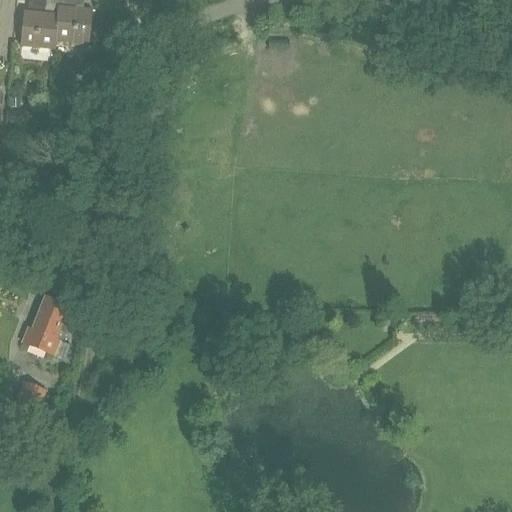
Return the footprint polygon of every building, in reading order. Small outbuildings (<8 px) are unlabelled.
[(55,50),(56,42),(59,0),(47,0),(47,6),(39,5),(38,13),(25,12),(22,47),(55,50)] [(59,0),(56,42),(91,45),(93,11),(81,10),(82,1),(74,1),(74,0),(59,0)] [(10,96),(10,108),(21,108),(20,96),(10,96)] [(61,342),(57,341),(61,331),(71,334),(80,312),(46,298),(33,330),(30,329),(24,344),(55,357),(61,342)] [(0,457),(0,458),(0,457),(1,455),(8,458),(12,448),(21,452),(46,391),(27,384),(8,432),(0,428),(0,457)]
